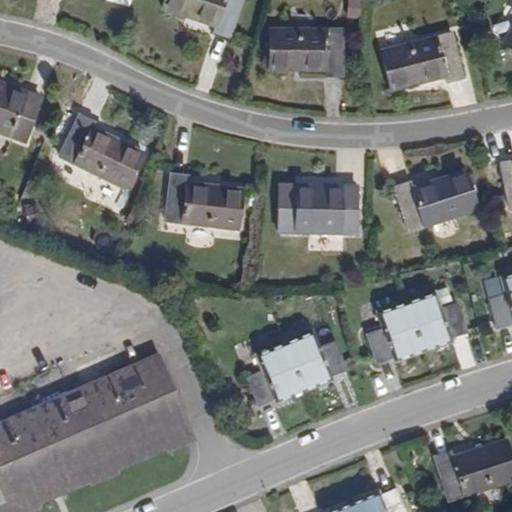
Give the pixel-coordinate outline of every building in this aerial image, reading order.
[(119,0),(131,3),(131,0),(82,0),(114,9),(117,0),(119,0)] [(230,50),(246,0),(170,0),(165,15),(217,32),(213,44),(230,50)] [(511,26),(496,53),(511,62),(511,26)] [(457,82),(473,76),(456,29),(387,53),(400,92),(454,74),(457,82)] [(328,84),(349,82),(347,30),(271,34),(273,76),(327,73),(328,84)] [(0,83),(0,136),(29,147),(45,105),(29,99),(30,95),(0,83)] [(98,136),(103,125),(87,119),(66,164),(133,192),(149,158),(98,136)] [(419,241),(490,212),(476,176),(423,197),(420,188),(402,195),(419,241)] [(196,192),(196,181),(176,179),(172,228),(245,235),(249,196),(196,192)] [(347,199),(347,192),(303,191),(303,197),(287,198),(286,240),(362,242),(364,199),(347,199)] [(511,296),(503,299),(511,329),(511,328),(511,296)] [(447,319),(443,306),(417,314),(432,361),(457,353),(456,349),(469,344),(459,315),(447,319)] [(405,365),(407,368),(432,361),(417,314),(392,321),(396,334),(382,338),(391,369),(405,365)] [(324,358),(319,346),(296,355),(314,401),(337,392),(335,388),(350,382),(338,353),(324,358)] [(159,350),(0,416),(0,511),(39,511),(197,445),(159,350)] [(292,410),(314,401),(296,355),(274,364),(278,377),(262,383),(274,413),(289,406),(292,410)] [(455,506),(511,484),(511,449),(510,444),(460,462),(455,451),(437,458),(455,506)] [(400,511),(396,503),(385,508),(382,503),(363,511),(400,511)]
